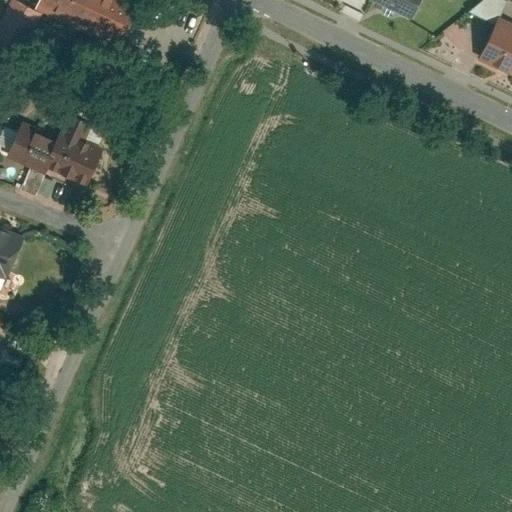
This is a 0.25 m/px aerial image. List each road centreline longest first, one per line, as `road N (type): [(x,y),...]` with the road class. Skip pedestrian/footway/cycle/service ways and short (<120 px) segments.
road 1 (residential): [(122,244),(1,511)]
road 2 (tertiary): [(250,0),(511,123)]
road 3 (residential): [(236,0),(122,244)]
road 4 (residential): [(0,193),(122,244)]
